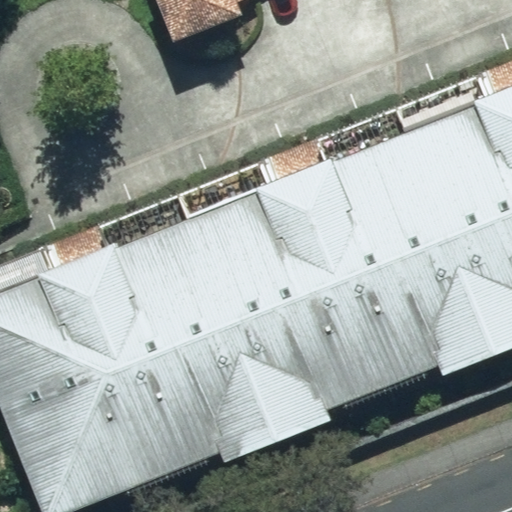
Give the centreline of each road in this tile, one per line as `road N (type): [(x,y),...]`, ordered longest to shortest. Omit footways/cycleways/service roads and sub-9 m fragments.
road 1 (residential): [(481,0),(161,125)]
road 2 (residential): [(161,125),(72,158),(41,145),(10,108),(13,77),(41,38)]
road 3 (residential): [(41,38),(89,28),(114,35),(147,68),(161,125)]
